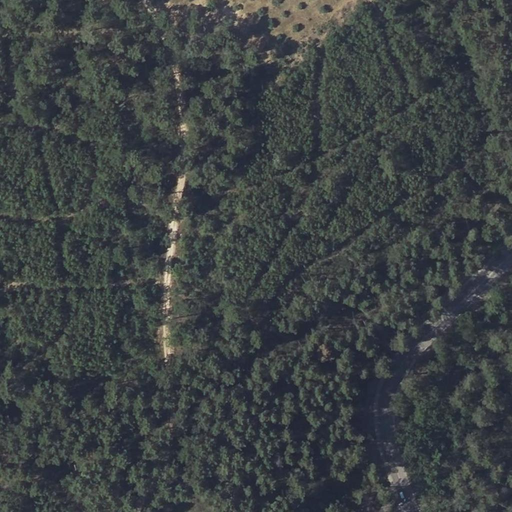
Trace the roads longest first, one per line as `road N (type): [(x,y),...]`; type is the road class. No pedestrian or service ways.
road 1 (track): [(145,0),(163,29),(186,154),(164,316),(175,372),(138,511)]
road 2 (secondary): [(511,253),(420,341),(387,389),(387,435),(412,511)]
